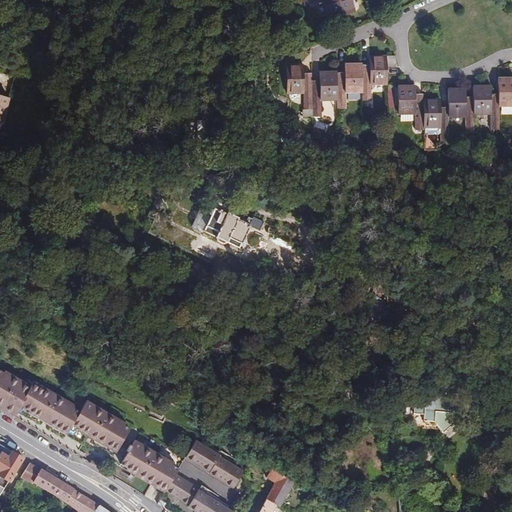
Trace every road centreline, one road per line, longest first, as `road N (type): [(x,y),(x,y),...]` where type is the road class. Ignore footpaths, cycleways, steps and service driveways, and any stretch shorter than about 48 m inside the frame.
road 1 (unclassified): [(511,164),(405,172),(279,140),(263,128),(255,82)]
road 2 (residential): [(396,21),(415,77),(470,75),(511,56)]
